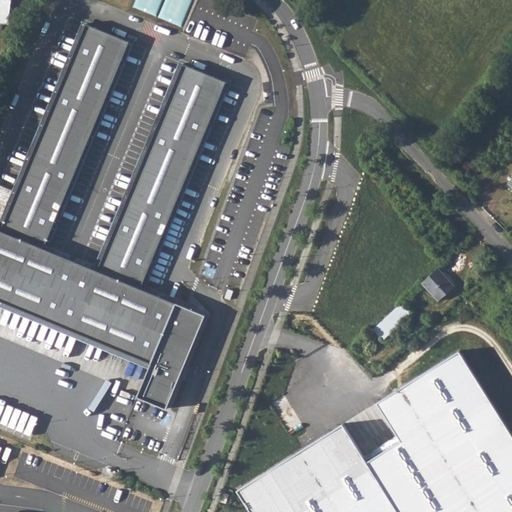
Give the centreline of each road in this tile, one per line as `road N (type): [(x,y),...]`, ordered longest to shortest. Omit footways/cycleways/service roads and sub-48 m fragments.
road 1 (unclassified): [(319,96),(319,150),(307,194),(192,511)]
road 2 (residential): [(511,256),(384,117),(368,105),(319,96)]
